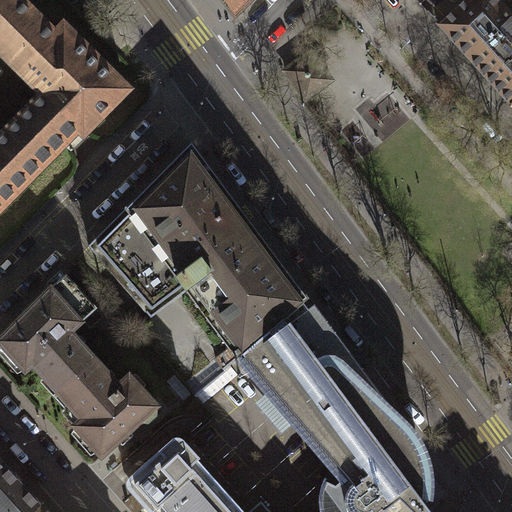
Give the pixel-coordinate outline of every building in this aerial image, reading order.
[(0,0),(0,208),(64,144),(65,145),(80,130),(84,134),(128,91),(64,27),(56,36),(19,0),(0,0)] [(249,0),(225,0),(222,2),(230,12),(233,10),(236,13),(249,0)] [(471,61),(511,105),(511,15),(497,0),(467,0),(439,26),(471,61)] [(310,53),(285,72),(306,100),(332,81),(310,53)] [(308,299),(192,143),(89,246),(150,318),(187,292),(196,304),(230,349),(216,358),(224,371),(243,355),(304,303),(308,299)] [(59,391),(96,359),(72,333),(83,323),(82,322),(97,309),(66,275),(52,289),(51,288),(15,324),(0,339),(0,343),(2,345),(0,349),(0,353),(9,363),(14,359),(26,372),(33,366),(45,379),(47,378),(59,391)] [(432,511),(433,511),(422,499),(424,499),(425,488),(426,481),(425,470),(422,459),(419,453),(414,444),(409,436),(312,307),(309,310),(304,303),(243,355),(245,357),(241,361),(343,479),(336,485),(327,481),(325,486),(323,492),(323,497),(323,502),(323,509),(324,511),(432,511)] [(96,359),(59,391),(71,404),(70,406),(82,419),(74,426),(86,439),(81,444),(91,455),(98,452),(102,457),(124,437),(142,422),(148,422),(156,415),(156,409),(158,407),(130,375),(119,384),(96,359)] [(148,511),(245,511),(199,460),(201,458),(184,439),(181,437),(179,437),(176,437),(173,438),(129,478),(127,482),(127,485),(128,489),(148,511)] [(0,511),(33,511),(42,504),(16,476),(7,465),(8,464),(0,456),(0,511)] [(271,511),(262,501),(248,511),(271,511)]
